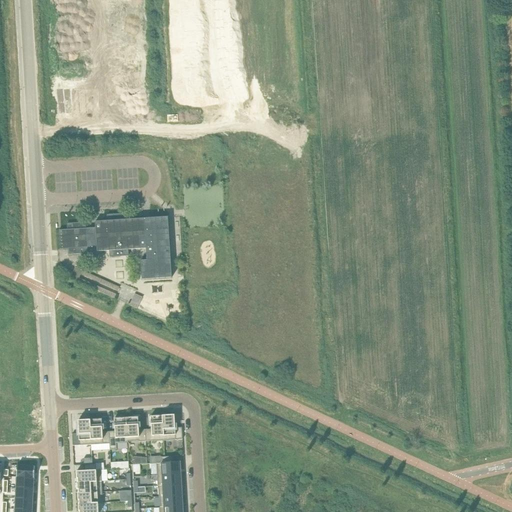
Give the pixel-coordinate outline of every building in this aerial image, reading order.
[(147,260),(141,260),(142,279),(172,277),(168,217),(126,219),(126,213),(107,214),(107,221),(95,221),(95,227),(86,228),(86,222),(67,223),(67,229),(59,230),(60,249),(68,248),(69,254),(88,253),(87,247),(97,247),(97,251),(109,251),(109,257),(128,256),(128,249),(146,248),(147,260)] [(115,296),(119,286),(75,267),(70,276),(91,286),(94,280),(111,288),(109,293),(115,296)] [(151,429),(145,429),(146,441),(164,440),(162,415),(150,416),(151,429)] [(174,415),(162,415),(164,440),(182,439),(182,427),(175,428),(174,415)] [(138,417),(126,418),(127,442),(128,442),(128,441),(139,441),(139,442),(146,441),(145,429),(139,430),(138,417)] [(110,450),(117,449),(116,443),(127,442),(126,418),(114,418),(115,431),(109,432),(109,443),(110,450)] [(91,445),(109,443),(109,432),(102,432),(102,419),(90,420),(91,445)] [(91,445),(90,420),(78,420),(79,433),(72,434),(73,446),(91,445)] [(161,463),(157,463),(157,475),(180,474),(180,463),(180,462),(173,462),(173,457),(173,456),(161,457),(161,458),(161,463)] [(77,482),(101,481),(101,470),(96,470),(96,464),(92,464),(84,465),(84,471),(76,471),(77,479),(77,478),(78,482),(77,482)] [(17,465),(16,476),(34,477),(35,466),(17,465)] [(157,475),(158,486),(181,485),(181,475),(180,474),(157,475)] [(16,477),(16,487),(33,488),(34,478),(34,477),(16,476),(16,477)] [(102,492),(101,481),(77,482),(77,489),(78,489),(78,492),(77,492),(78,493),(102,492)] [(158,486),(158,497),(182,495),(181,485),(158,486)] [(16,487),(15,498),(33,499),(33,488),(16,487)] [(103,503),(102,492),(78,493),(78,500),(79,500),(79,503),(78,503),(78,504),(103,503)] [(158,497),(160,497),(160,507),(159,507),(159,508),(182,506),(182,495),(158,497)] [(15,498),(15,509),(32,510),(33,499),(15,498)] [(103,503),(78,504),(79,511),(98,511),(98,503),(103,503)]
